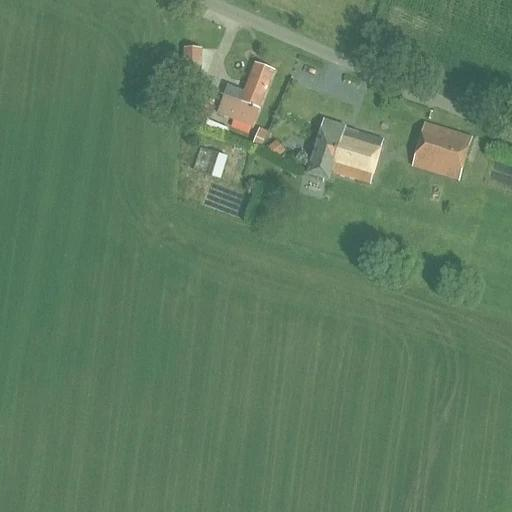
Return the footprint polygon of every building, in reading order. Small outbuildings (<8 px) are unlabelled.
[(253,128),(275,72),(256,64),(245,93),(228,86),(218,114),(253,128)] [(200,85),(201,73),(184,73),(183,85),(200,85)] [(205,126),(214,103),(193,94),(184,117),(205,126)] [(346,128),(324,121),(308,175),(330,181),(332,173),(370,184),(383,141),(345,130),(346,128)] [(425,124),(413,167),(459,181),(460,179),(471,144),(472,139),(459,135),(425,124)] [(261,151),(268,132),(259,129),(252,148),(261,151)] [(231,147),(205,139),(194,172),(198,173),(189,201),(204,206),(214,178),(219,180),(231,147)] [(277,142),(267,150),(275,160),(285,151),(277,142)] [(481,181),(488,145),(473,142),(467,178),(481,181)] [(387,244),(386,253),(403,256),(404,246),(387,244)]
